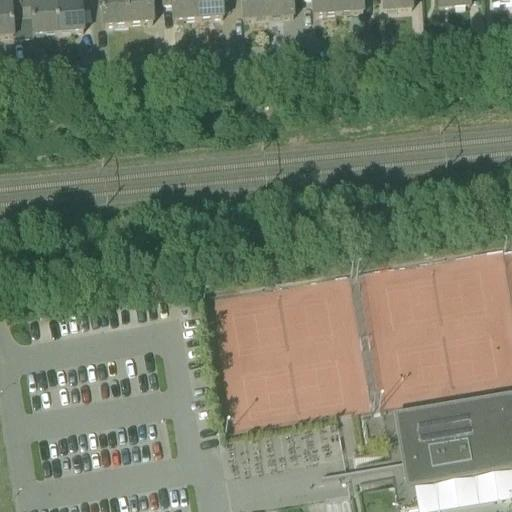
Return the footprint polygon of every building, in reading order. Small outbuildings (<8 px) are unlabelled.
[(0,9),(0,41),(13,40),(12,23),(22,22),(20,0),(9,0),(10,8),(0,9)] [(20,0),(22,22),(32,22),(33,39),(58,37),(56,5),(31,7),(30,0),(20,0)] [(55,0),(56,5),(58,37),(83,35),(80,0),(55,0)] [(100,0),(101,10),(103,30),(128,28),(125,0),(100,0)] [(125,0),(128,28),(153,27),(151,9),(161,9),(160,0),(125,0)] [(160,0),(161,9),(171,8),(173,25),(198,23),(195,0),(160,0)] [(195,0),(198,23),(223,22),(221,0),(195,0)] [(241,0),(241,4),(243,24),(268,23),(266,0),(241,0)] [(266,0),(268,23),(293,21),(292,4),(301,3),(300,0),(266,0)] [(300,0),(301,3),(311,2),(312,20),(337,18),(336,0),(300,0)] [(336,0),(337,18),(363,16),(361,0),(336,0)] [(381,0),(383,15),(411,13),(410,0),(381,0)] [(437,0),(438,11),(469,9),(468,0),(437,0)] [(511,401),(399,420),(411,493),(511,475),(511,401)]
